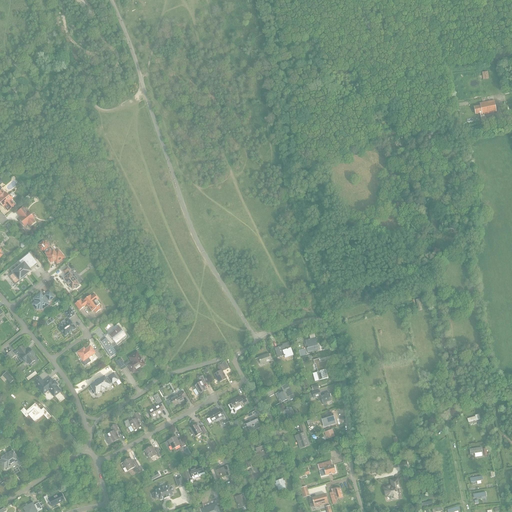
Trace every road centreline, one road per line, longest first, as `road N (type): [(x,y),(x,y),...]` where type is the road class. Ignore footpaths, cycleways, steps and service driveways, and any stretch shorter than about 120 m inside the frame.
road 1 (unclassified): [(246,322),(190,227),(111,0)]
road 2 (residential): [(362,511),(342,361),(330,327),(311,318),(257,339)]
road 3 (residential): [(191,499),(282,463),(276,432),(232,355)]
road 4 (residential): [(463,511),(446,424),(490,405)]
road 5 (residential): [(97,462),(215,397)]
